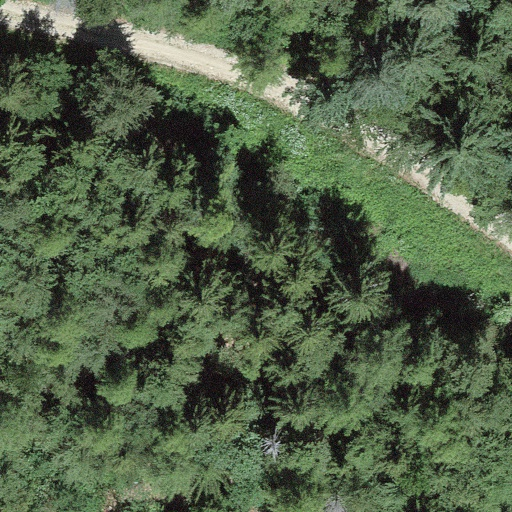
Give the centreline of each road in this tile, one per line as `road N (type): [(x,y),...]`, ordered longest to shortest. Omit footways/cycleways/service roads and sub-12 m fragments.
road 1 (track): [(0,11),(244,72),(326,110),(511,238)]
road 2 (track): [(389,511),(101,457),(0,423)]
